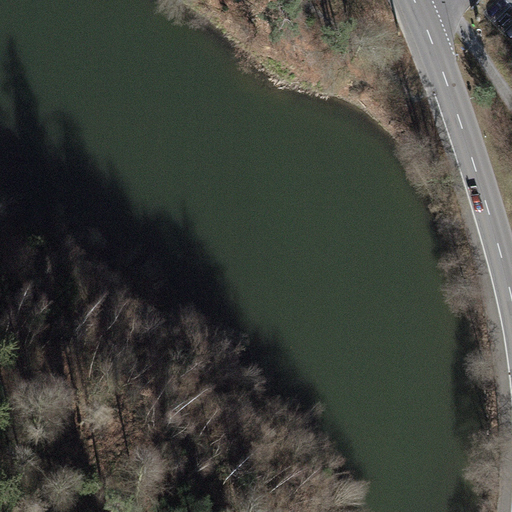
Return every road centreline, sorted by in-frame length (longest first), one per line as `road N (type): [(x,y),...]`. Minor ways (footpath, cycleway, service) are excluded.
road 1 (secondary): [(416,3),(486,187),(511,299)]
road 2 (track): [(511,95),(462,20),(416,3)]
